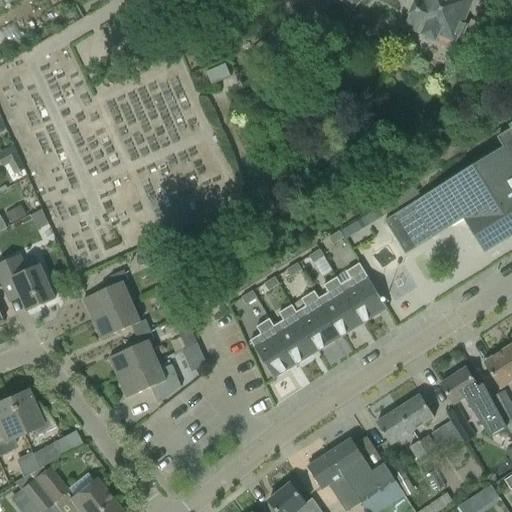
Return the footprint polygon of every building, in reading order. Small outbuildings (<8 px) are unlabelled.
[(0,0),(0,8),(13,0),(0,0)] [(290,0),(300,7),(312,5),(323,15),(335,0),(352,14),(363,0),(290,0)] [(456,38),(459,39),(465,25),(462,23),(472,0),(471,0),(416,0),(404,29),(436,43),(440,35),(454,41),(456,38)] [(474,36),(471,43),(480,46),(483,39),(485,35),(476,31),(474,36)] [(503,149),(384,222),(405,256),(451,228),(452,228),(464,221),(470,231),(469,231),(470,232),(470,231),(485,255),(511,238),(511,129),(497,139),(503,149)] [(15,149),(0,156),(0,160),(4,168),(10,165),(20,159),(15,149)] [(28,156),(15,163),(22,176),(35,169),(28,156)] [(27,217),(21,207),(5,216),(11,225),(27,217)] [(38,212),(31,216),(37,230),(49,225),(42,210),(38,212)] [(344,239),(339,232),(329,239),(333,246),(344,239)] [(154,247),(143,252),(148,264),(159,259),(154,247)] [(320,251),(309,257),(313,265),(324,258),(320,251)] [(0,283),(2,289),(5,295),(8,303),(20,297),(27,313),(55,300),(47,282),(40,267),(27,273),(19,256),(0,264),(0,283)] [(297,264),(286,271),(291,278),(302,272),(297,264)] [(350,280),(341,285),(365,324),(387,310),(359,265),(346,273),(350,280)] [(92,321),(132,303),(123,284),(128,281),(124,272),(110,278),(114,287),(83,301),(92,321)] [(274,278),(263,285),(268,292),(279,285),(274,278)] [(319,299),(342,338),(365,324),(341,285),(337,278),(323,286),(328,294),(319,299)] [(172,287),(162,292),(166,302),(177,298),(172,287)] [(252,292),(241,298),(246,306),(256,299),(252,292)] [(320,352),(342,338),(319,299),(314,292),(301,300),(305,308),(296,313),(320,352)] [(132,328),(135,337),(150,331),(146,321),(140,324),(132,303),(92,321),(101,341),(132,328)] [(273,327),(297,365),(320,352),(296,313),(291,306),(278,314),(283,321),(273,327)] [(274,380),(297,365),(273,327),(269,320),(256,328),(261,335),(250,342),(274,380)] [(191,330),(180,335),(186,349),(197,345),(191,330)] [(109,359),(118,379),(157,362),(148,342),(154,340),(150,331),(135,337),(139,346),(109,359)] [(186,349),(182,351),(186,360),(201,353),(198,346),(197,345),(186,349)] [(484,365),(495,381),(500,390),(511,382),(511,351),(510,348),(484,365)] [(172,366),(161,371),(157,362),(118,379),(127,400),(151,389),(158,406),(181,388),(172,366)] [(441,386),(454,405),(464,399),(472,410),(491,442),(508,433),(490,398),(483,385),(478,389),(466,370),(441,386)] [(32,431),(35,438),(36,437),(55,429),(56,430),(56,429),(38,405),(34,407),(26,391),(7,400),(23,435),(32,431)] [(511,406),(504,393),(492,400),(511,435),(511,434),(511,406)] [(412,433),(434,419),(420,396),(398,410),(412,433)] [(0,455),(12,451),(14,449),(14,446),(14,442),(13,440),(23,435),(7,400),(0,403),(0,455)] [(446,414),(451,422),(462,441),(464,444),(475,437),(457,408),(446,414)] [(390,447),(412,433),(398,410),(376,425),(387,441),(390,447)] [(443,453),(462,441),(451,422),(432,435),(443,453)] [(426,455),(436,449),(428,437),(419,443),(426,455)] [(351,440),(329,455),(343,477),(349,487),(359,502),(360,502),(394,480),(384,465),(372,473),(366,463),(362,457),(351,440)] [(54,443),(32,456),(38,471),(61,458),(54,443)] [(410,449),(417,461),(426,455),(419,443),(410,449)] [(29,475),(38,470),(31,456),(31,454),(14,461),(23,479),(29,476),(29,475)] [(308,469),(318,485),(322,491),(343,477),(329,455),(308,469)] [(34,481),(53,504),(67,493),(48,469),(34,481)] [(403,473),(395,478),(408,497),(415,492),(403,473)] [(56,511),(51,505),(52,505),(33,481),(20,492),(36,511),(56,511)] [(119,511),(95,481),(70,501),(78,511),(119,511)] [(320,511),(311,500),(306,505),(290,485),(268,503),(275,511),(320,511)] [(340,493),(335,495),(345,511),(359,502),(356,499),(349,487),(340,493)] [(501,494),(476,504),(478,511),(497,511),(506,509),(501,494)] [(438,511),(452,503),(446,495),(420,511),(438,511)] [(477,511),(470,500),(458,508),(461,511),(477,511)]
